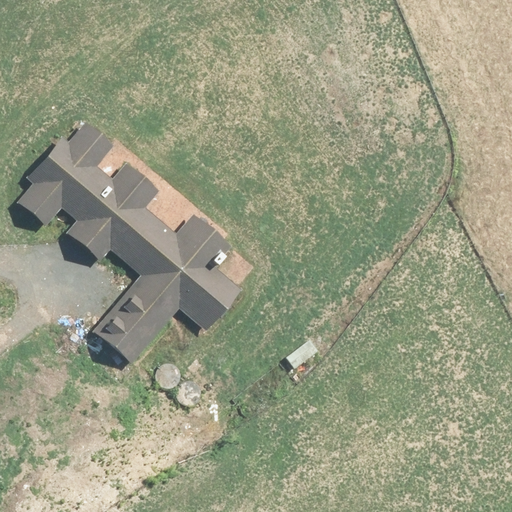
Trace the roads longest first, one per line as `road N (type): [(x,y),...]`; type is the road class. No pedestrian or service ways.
road 1 (residential): [(105,0),(248,398)]
road 2 (residential): [(371,0),(484,318)]
road 3 (residential): [(248,398),(0,481)]
road 4 (residential): [(484,318),(248,398)]
